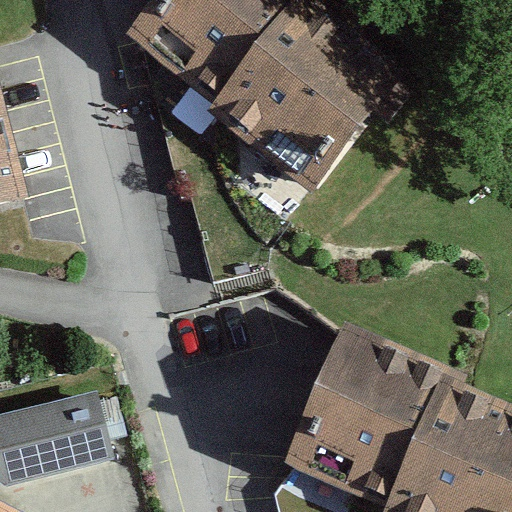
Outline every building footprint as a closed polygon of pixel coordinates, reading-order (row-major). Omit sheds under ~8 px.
[(153,0),(128,33),(216,99),(290,0),(153,0)] [(400,70),(302,0),(290,0),(216,99),(210,110),(316,186),(400,70)] [(0,103),(0,196),(22,191),(0,103)] [(445,376),(467,385),(471,376),(341,321),(280,466),(388,511),(445,376)] [(386,511),(511,511),(511,405),(467,385),(445,376),(388,511),(386,511)] [(0,412),(0,480),(7,485),(117,457),(99,388),(0,412)] [(25,511),(0,499),(0,511),(25,511)]
